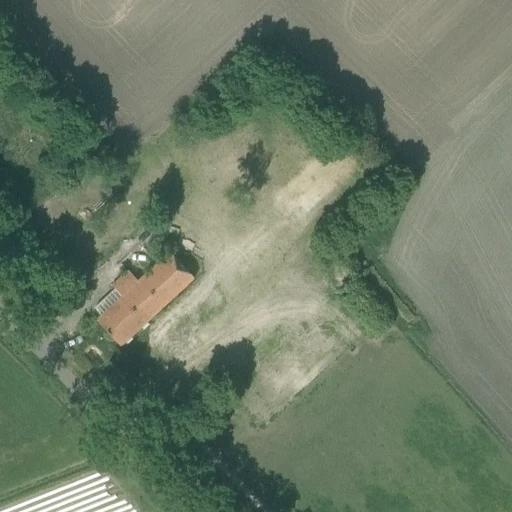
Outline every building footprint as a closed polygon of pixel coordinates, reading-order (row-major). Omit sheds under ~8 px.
[(185,136),(142,177),(197,236),(241,194),(185,136)] [(47,164),(60,178),(78,162),(64,147),(51,159),(52,160),(47,164)] [(103,227),(122,246),(155,213),(126,183),(104,205),(115,216),(103,227)] [(59,234),(94,272),(118,250),(83,212),(59,234)] [(172,337),(216,385),(309,298),(265,251),(172,337)] [(97,321),(121,347),(194,281),(169,253),(138,281),(129,271),(112,286),(115,289),(95,309),(102,317),(97,321)]
